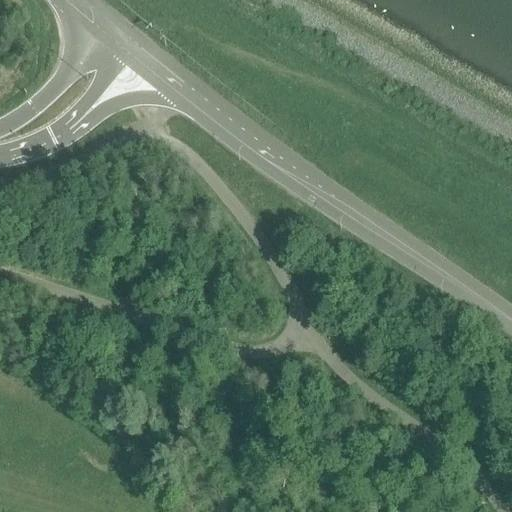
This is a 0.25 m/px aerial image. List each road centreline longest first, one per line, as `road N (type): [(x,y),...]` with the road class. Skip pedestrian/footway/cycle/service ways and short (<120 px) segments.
road 1 (unclassified): [(511,324),(131,49)]
road 2 (primary): [(0,153),(71,117),(131,49)]
road 3 (primary): [(101,24),(65,77),(0,129)]
